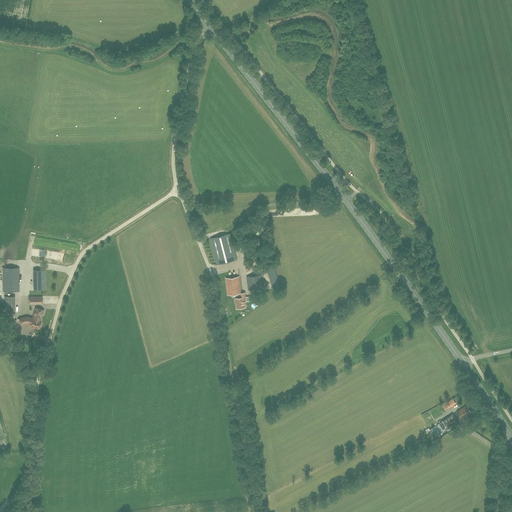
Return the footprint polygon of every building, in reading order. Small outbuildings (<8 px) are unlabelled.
[(311,217),(320,217),(320,208),(311,209),(311,217)] [(216,265),(238,260),(231,234),(210,239),(216,265)] [(266,266),(273,288),(280,286),(273,264),(266,266)] [(19,291),(19,268),(3,268),(3,292),(19,291)] [(46,290),(46,270),(34,270),(34,290),(46,290)] [(261,275),(247,277),(248,290),(262,288),(261,275)] [(237,294),(241,293),(239,277),(226,278),(228,295),(237,294)] [(244,293),(241,293),(237,294),(237,298),(235,298),(236,302),(237,308),(238,308),(238,309),(243,309),(243,308),(246,307),(245,302),(246,302),(245,297),(244,297),(244,293)] [(5,313),(15,313),(15,296),(5,297),(5,313)] [(36,308),(33,319),(27,317),(19,319),(20,324),(27,323),(31,324),(30,326),(31,326),(30,328),(35,329),(35,328),(39,329),(39,327),(40,326),(41,324),(41,322),(41,321),(40,321),(42,314),(43,315),(44,310),(36,308)] [(453,399),(446,404),(444,405),(446,409),(455,404),(453,399)] [(467,415),(471,412),(467,406),(462,409),(462,408),(457,412),(462,419),(467,416),(467,415)] [(444,432),(458,423),(453,414),(443,421),(438,424),(443,433),(444,432)]
